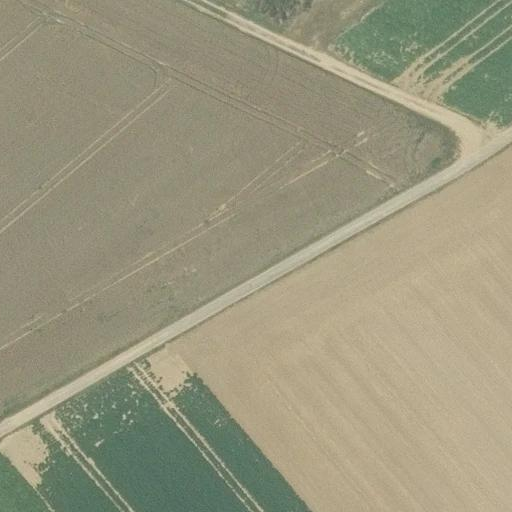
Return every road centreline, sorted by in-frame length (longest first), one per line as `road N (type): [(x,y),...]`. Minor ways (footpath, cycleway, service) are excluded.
road 1 (track): [(0,433),(511,134)]
road 2 (track): [(497,145),(298,53),(360,0)]
road 3 (track): [(189,0),(298,53)]
